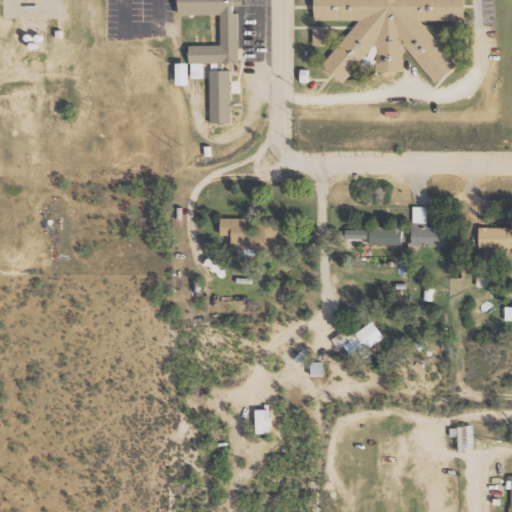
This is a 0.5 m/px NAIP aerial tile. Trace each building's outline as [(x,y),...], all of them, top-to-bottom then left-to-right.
[(23,0),(10,0),(3,0),(3,18),(36,17),(35,5),(24,5),(23,0)] [(179,0),(179,14),(221,14),(221,45),(189,45),(189,62),(238,62),(238,6),(243,6),(243,0),(179,0)] [(314,0),(315,20),(370,20),(321,57),(340,82),(363,63),(366,67),(374,67),(377,71),(403,71),(403,47),(406,46),(434,83),(457,66),(422,20),(465,20),(465,0),(314,0)] [(313,28),(313,45),(329,45),(329,28),(313,28)] [(177,62),(177,84),(189,84),(189,62),(177,62)] [(205,63),(191,63),(191,78),(205,77),(205,63)] [(210,70),(211,122),(232,122),(231,70),(210,70)] [(412,244),(443,245),(444,226),(427,226),(428,206),(413,206),(412,244)] [(278,253),(278,224),(256,224),(256,232),(248,232),(248,218),(221,218),(221,235),(232,235),(232,248),(250,248),(250,253),(278,253)] [(511,226),(479,226),(479,247),(511,247),(511,226)] [(403,245),(403,228),(346,227),(346,238),(370,238),(370,245),(403,245)] [(373,353),(370,347),(385,337),(374,320),(348,336),(344,331),(332,338),(339,349),(345,345),(356,363),(373,353)] [(271,433),(271,409),(256,409),(257,433),(271,433)] [(450,426),(450,437),(458,437),(459,449),(475,448),(474,426),(450,426)]
